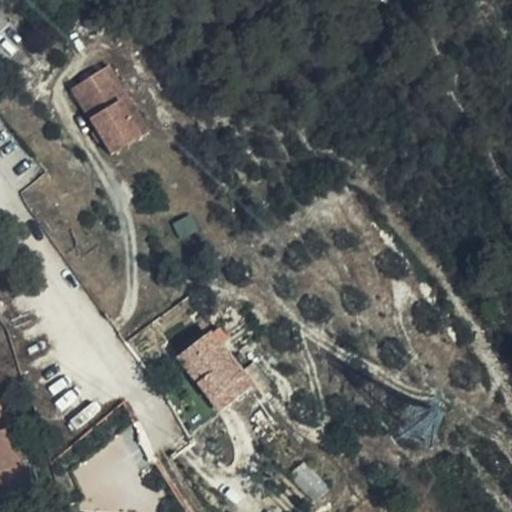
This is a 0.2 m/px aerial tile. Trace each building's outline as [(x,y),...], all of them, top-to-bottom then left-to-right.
[(111,89),(83,107),(114,157),(142,139),(111,89)] [(180,357),(216,400),(245,375),(210,332),(180,357)] [(245,375),(216,400),(224,410),(254,385),(245,375)] [(0,414),(0,499),(27,491),(19,467),(14,468),(3,433),(8,431),(2,413),(0,414)] [(19,467),(8,431),(3,433),(14,468),(19,467)]
